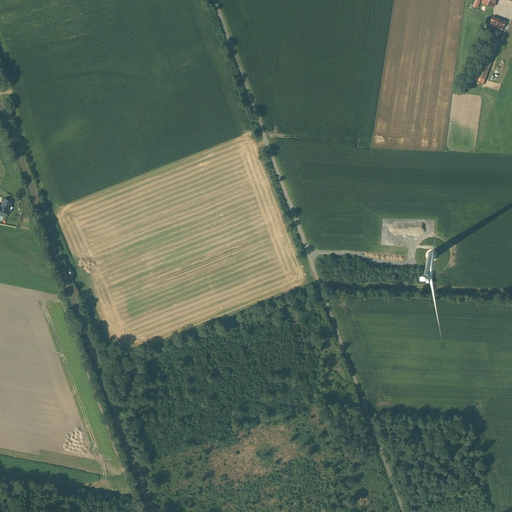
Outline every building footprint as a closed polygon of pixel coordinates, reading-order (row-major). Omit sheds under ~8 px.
[(479,0),(474,0),(472,6),(478,8),(480,0),(479,0)] [(493,26),(501,29),(504,23),(495,20),(493,26)] [(494,56),(499,40),(497,40),(501,31),(496,29),(488,54),(494,56)] [(484,83),(492,60),(482,57),(474,82),(479,83),(479,82),(484,83)] [(5,207),(0,205),(0,215),(7,218),(13,203),(7,200),(5,207)]
